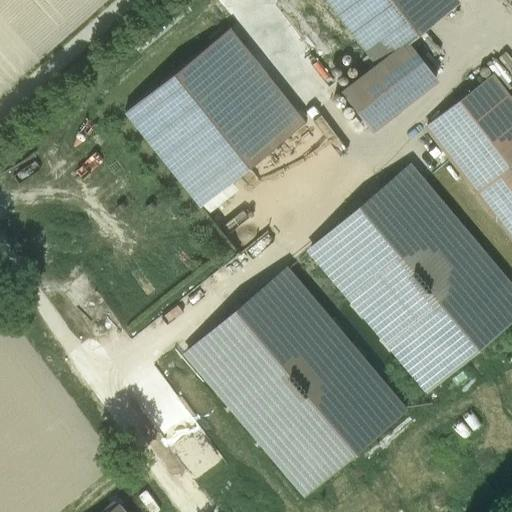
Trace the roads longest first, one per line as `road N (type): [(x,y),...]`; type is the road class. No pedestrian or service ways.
road 1 (track): [(192,511),(0,241)]
road 2 (unclassified): [(126,0),(0,113)]
